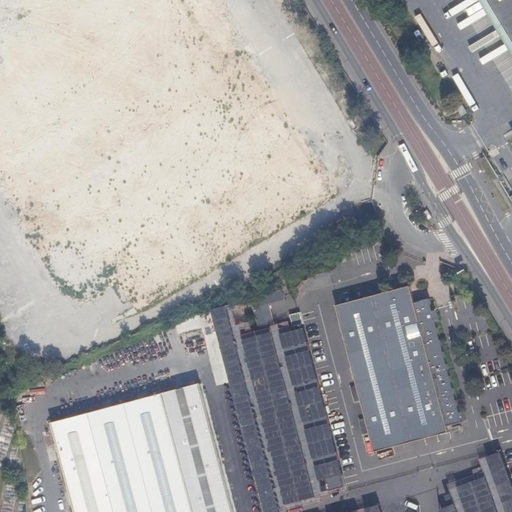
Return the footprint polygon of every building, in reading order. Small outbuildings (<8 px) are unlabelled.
[(124,311),(330,202),(243,39),(241,41),(219,0),(0,0),(0,183),(31,242),(28,243),(56,297),(103,272),(124,311)] [(511,0),(485,0),(511,44),(511,123),(509,126),(511,131),(511,0)] [(356,237),(353,231),(348,234),(351,239),(356,237)] [(68,293),(75,306),(89,298),(82,285),(68,293)] [(463,423),(436,321),(439,320),(436,310),(433,311),(431,304),(432,304),(430,299),(422,301),(415,303),(411,286),(337,306),(376,452),(450,433),(454,431),(453,426),(458,424),(463,423)] [(284,300),(282,292),(258,299),(260,306),(284,300)] [(274,326),(268,304),(255,308),(251,309),(252,315),(257,314),(261,329),(274,326)] [(311,382),(305,361),(266,371),(272,393),(311,382)] [(235,511),(201,384),(52,423),(75,511),(235,511)] [(511,511),(511,479),(503,452),(480,459),(483,469),(473,471),(475,476),(449,484),(455,505),(442,509),(443,511),(511,511)]
